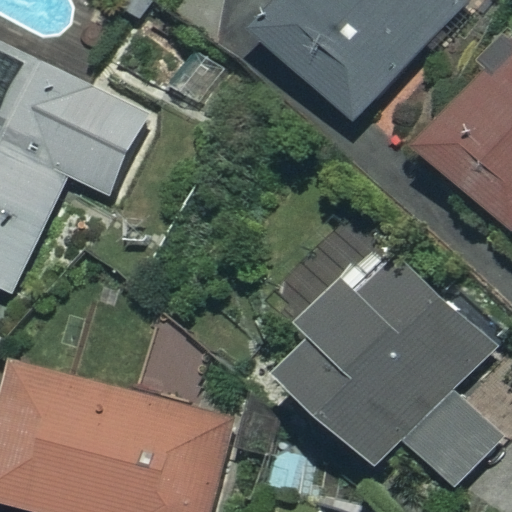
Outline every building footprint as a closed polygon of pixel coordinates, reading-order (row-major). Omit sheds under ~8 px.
[(478,6),(471,0),(296,0),(269,30),(368,123),(478,6)] [(159,117),(1,41),(0,43),(0,310),(11,287),(21,291),(76,178),(120,200),(159,117)] [(511,61),(436,151),(511,216),(511,61)] [(396,266),(345,217),(281,284),(335,335),(296,376),(394,469),(418,443),(468,491),(511,444),(460,394),(507,345),(409,252),(396,266)] [(219,511),(245,421),(27,359),(13,406),(0,402),(0,496),(55,511),(219,511)]
